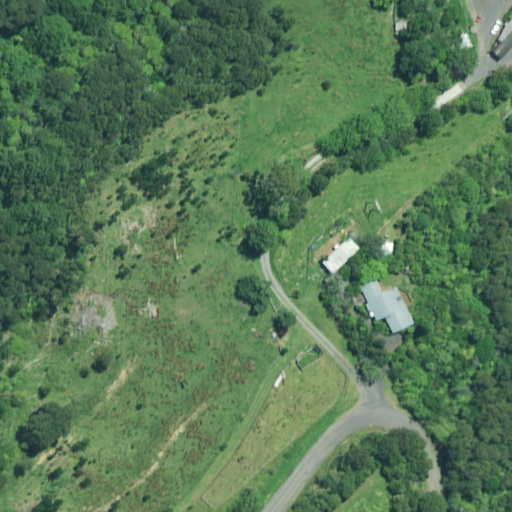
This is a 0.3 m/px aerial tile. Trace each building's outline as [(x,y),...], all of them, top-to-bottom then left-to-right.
[(511,27),(499,42),(489,56),(500,65),(511,48),(511,27)] [(470,43),(464,33),(455,38),(461,49),(470,43)] [(357,250),(346,239),(320,263),(331,274),(357,250)] [(391,243),(377,241),(375,256),(390,258),(391,243)] [(379,295),(373,281),(358,288),(374,322),(382,318),(390,334),(411,324),(394,288),(379,295)]
